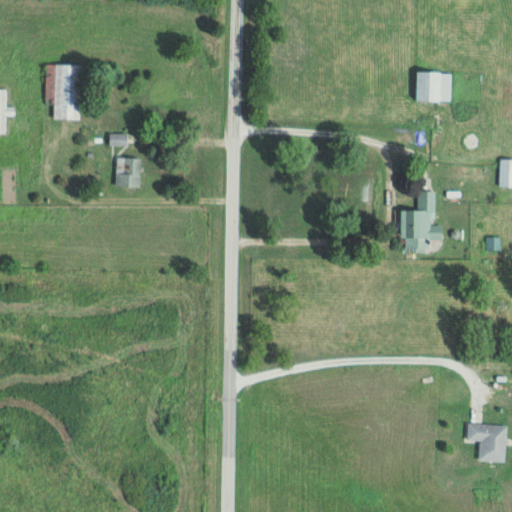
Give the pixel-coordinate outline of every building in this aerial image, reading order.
[(82,64),(45,64),(45,104),(54,104),(54,120),(82,120),(82,64)] [(453,101),(453,72),(419,72),(419,101),(453,101)] [(0,133),(5,133),(5,115),(15,115),(15,108),(6,108),(6,89),(0,88),(0,133)] [(110,145),(128,145),(128,134),(110,134),(110,145)] [(141,187),(141,158),(116,158),(116,187),(141,187)] [(511,158),(501,158),(501,187),(511,186),(511,158)] [(407,210),(406,248),(429,248),(429,239),(444,239),(444,225),(435,225),(436,192),(420,192),(420,211),(407,210)] [(507,425),(469,423),(468,441),(480,441),(479,461),(505,462),(507,425)]
